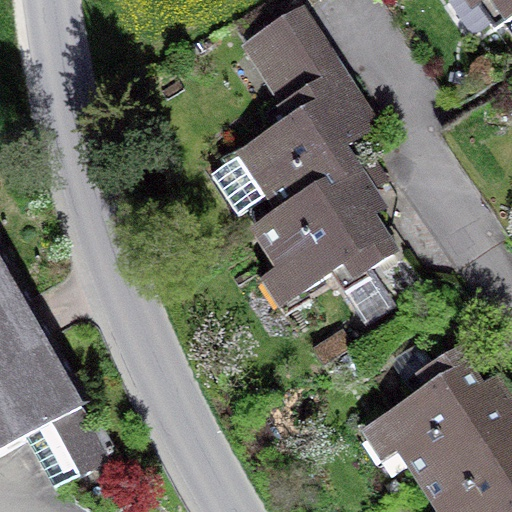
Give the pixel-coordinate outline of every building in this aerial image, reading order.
[(511,0),(472,0),(494,31),(511,18),(511,0)] [(333,67),(300,17),(249,50),(282,100),(333,67)] [(284,219),(354,173),(339,151),(354,142),(341,122),(360,109),(338,76),(284,112),(293,126),(212,179),(239,219),(271,199),(284,219)] [(354,174),(354,173),(284,219),(257,236),(298,297),(346,266),(356,280),(392,256),(359,205),(387,183),(373,162),(354,174)] [(0,270),(0,456),(27,442),(56,491),(110,460),(106,453),(113,449),(102,430),(93,435),(0,270)] [(431,394),(383,426),(422,486),(511,427),(511,411),(503,398),(491,407),(457,356),(421,380),(431,394)] [(511,511),(511,427),(422,486),(439,511),(511,511)]
